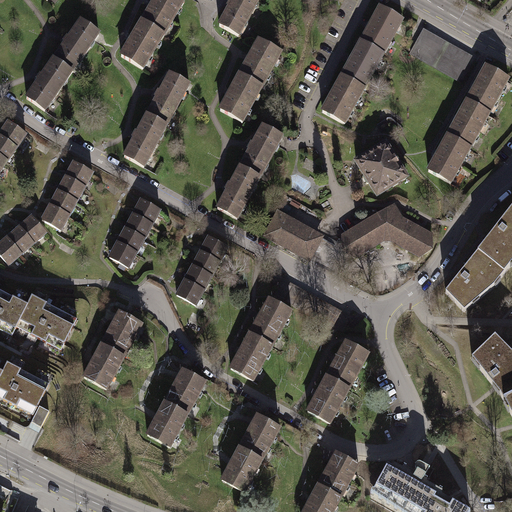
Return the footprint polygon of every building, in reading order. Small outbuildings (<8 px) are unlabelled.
[(141,23),(163,37),(185,2),(182,0),(155,0),(153,4),(141,23)] [(240,37),(260,0),(232,0),(218,25),(240,37)] [(380,8),(361,44),(383,56),(403,21),(380,8)] [(47,112),(101,35),(80,20),(66,40),(40,77),(26,97),(47,112)] [(163,37),(141,23),(133,37),(121,57),(143,70),(163,37)] [(470,58),(423,32),(410,54),(458,81),(470,58)] [(249,57),(240,76),(262,88),(282,53),(258,40),(249,57)] [(361,44),(341,78),(364,90),(383,56),(361,44)] [(492,114),(511,80),(486,65),(466,100),(492,114)] [(142,168),(188,86),(169,75),(158,94),(135,135),(122,158),(142,168)] [(242,123),(262,88),(240,76),(230,91),(219,111),(242,123)] [(344,124),(364,90),(341,78),(322,112),(344,124)] [(473,148),(492,114),(466,100),(447,134),(473,148)] [(0,133),(0,137),(17,149),(26,136),(8,123),(0,133)] [(216,210),(235,220),(280,138),(261,127),(251,146),(227,189),(216,210)] [(453,184),(473,148),(447,134),(427,170),(453,184)] [(0,156),(8,162),(17,149),(0,137),(0,156)] [(356,162),(376,197),(406,179),(385,144),(356,162)] [(73,161),(66,178),(85,189),(94,172),(73,161)] [(77,202),(85,189),(66,178),(57,192),(77,202)] [(57,192),(50,206),(70,216),(77,202),(57,192)] [(141,200),(133,215),(152,225),(161,211),(141,200)] [(62,230),(70,216),(50,206),(42,220),(62,230)] [(511,208),(489,237),(487,239),(477,252),(505,274),(511,265),(511,208)] [(343,251),(355,257),(379,244),(378,243),(383,240),(392,240),(396,242),(396,243),(420,256),(431,249),(431,235),(388,211),(387,210),(343,237),(343,251)] [(265,236),(303,257),(316,233),(278,213),(265,236)] [(145,241),(152,225),(133,215),(125,229),(145,241)] [(20,227),(33,243),(47,232),(33,216),(20,227)] [(7,238),(22,254),(33,243),(20,227),(7,238)] [(125,229),(117,243),(137,254),(145,241),(125,229)] [(22,254),(7,238),(0,243),(0,256),(7,265),(22,254)] [(208,238),(200,253),(219,263),(227,248),(208,238)] [(128,268),(137,254),(117,243),(109,257),(128,268)] [(492,288),(505,274),(477,252),(468,263),(466,266),(445,293),(464,312),(472,305),(470,302),(474,297),(480,299),(492,288)] [(211,278),(219,263),(200,253),(192,267),(211,278)] [(192,267),(184,281),(203,292),(211,278),(192,267)] [(196,306),(203,292),(184,281),(177,295),(196,306)] [(349,319),(283,281),(275,294),(342,332),(349,319)] [(0,292),(0,330),(12,336),(17,328),(27,306),(0,292)] [(27,306),(17,328),(62,351),(78,319),(33,296),(27,306)] [(269,299),(250,335),(273,348),(292,311),(269,299)] [(120,314),(102,346),(124,358),(142,326),(120,314)] [(255,382),(273,348),(250,335),(232,370),(255,382)] [(502,386),(505,390),(508,389),(511,392),(511,391),(511,354),(495,337),(472,360),(494,386),(500,382),(502,386)] [(347,343),(328,377),(349,389),(368,355),(347,343)] [(105,390),(124,358),(102,346),(84,378),(105,390)] [(2,374),(0,378),(0,397),(17,406),(34,416),(50,384),(8,363),(2,374)] [(182,371),(165,403),(187,415),(206,385),(182,371)] [(329,423),(349,389),(328,377),(308,411),(329,423)] [(511,391),(511,392),(508,389),(505,390),(500,393),(511,416),(511,391)] [(170,448),(187,415),(165,403),(148,437),(170,448)] [(41,428),(50,412),(40,407),(32,423),(41,428)] [(257,417),(240,448),(262,460),(279,429),(257,417)] [(244,492),(262,460),(240,448),(222,480),(244,492)] [(336,454),(318,486),(341,499),(359,467),(336,454)] [(416,475),(419,476),(425,466),(421,464),(419,464),(417,464),(416,465),(415,467),(416,469),(416,470),(417,471),(416,475)] [(467,511),(469,509),(422,484),(424,482),(404,471),(403,473),(387,465),(373,491),(391,500),(392,498),(408,506),(406,509),(412,511),(467,511)] [(333,511),(341,499),(318,486),(303,511),(333,511)]
